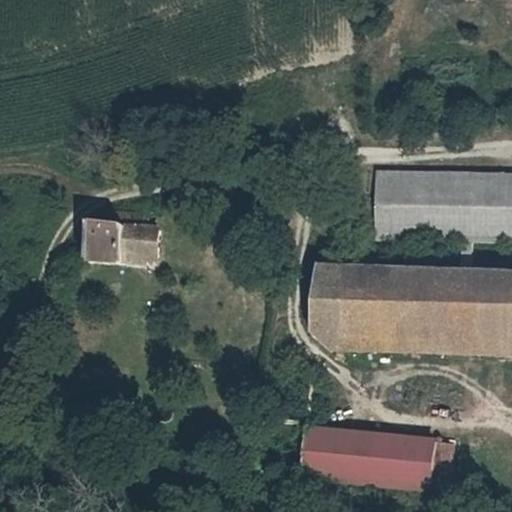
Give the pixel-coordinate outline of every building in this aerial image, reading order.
[(511,186),(397,182),(396,196),(395,245),(482,248),(480,283),(349,279),(344,351),(511,355),(511,284),(490,284),(491,248),(511,248),(511,186)] [(107,274),(144,278),(146,266),(178,268),(180,242),(172,241),(173,225),(137,223),(134,237),(112,236),(107,274)] [(177,280),(178,268),(146,266),(144,278),(177,280)] [(335,443),(287,438),(283,481),(330,486),(335,443)] [(330,486),(431,496),(435,452),(335,443),(330,486)] [(435,452),(431,496),(471,500),(476,457),(435,452)]
